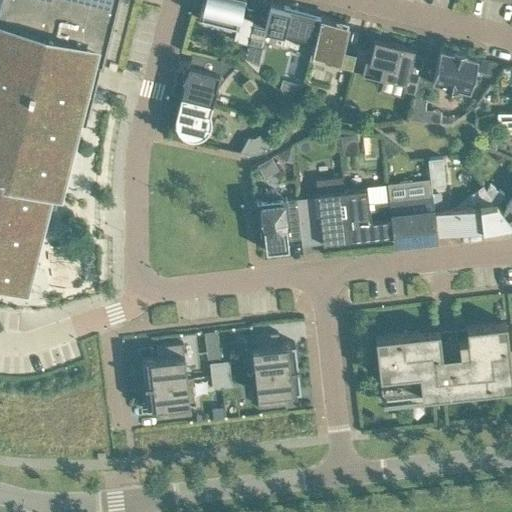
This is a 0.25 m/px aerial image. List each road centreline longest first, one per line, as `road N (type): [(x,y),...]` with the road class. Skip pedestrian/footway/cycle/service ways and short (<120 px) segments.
road 1 (residential): [(172,0),(135,137),(135,290),(322,272)]
road 2 (residential): [(134,500),(348,478)]
road 3 (residential): [(348,478),(322,272)]
road 4 (residential): [(322,272),(511,251)]
road 5 (residential): [(348,478),(511,457)]
road 6 (residential): [(511,37),(368,0)]
road 7 (residential): [(134,500),(32,505),(0,496)]
